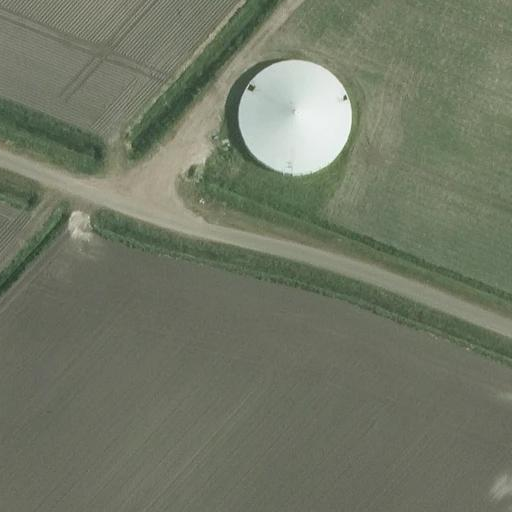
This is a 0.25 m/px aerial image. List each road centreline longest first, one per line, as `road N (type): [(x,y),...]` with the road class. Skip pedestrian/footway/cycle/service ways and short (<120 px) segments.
road 1 (unclassified): [(511,330),(368,273),(157,218),(0,157)]
road 2 (unknown): [(287,0),(103,197)]
